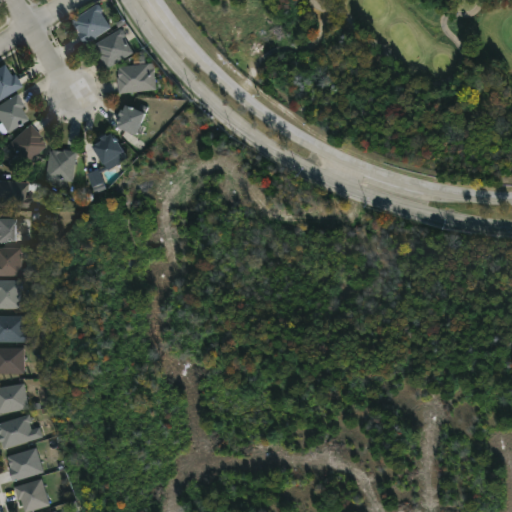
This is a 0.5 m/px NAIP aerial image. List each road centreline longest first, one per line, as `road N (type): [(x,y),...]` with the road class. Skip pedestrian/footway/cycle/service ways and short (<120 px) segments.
road 1 (tertiary): [(125,0),(189,85),(263,147),(406,214),(511,228)]
road 2 (tertiary): [(511,200),(410,189),(319,151),(248,105),(155,0)]
